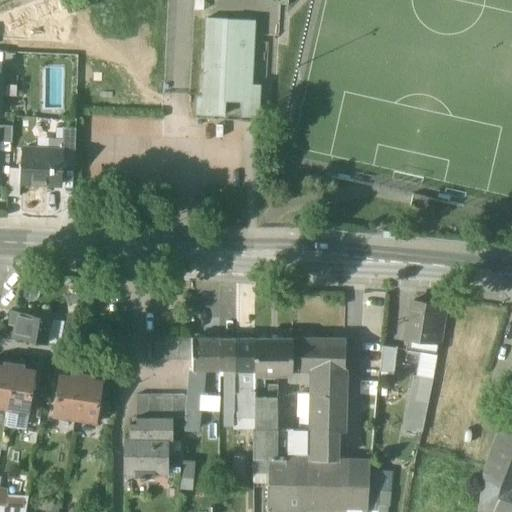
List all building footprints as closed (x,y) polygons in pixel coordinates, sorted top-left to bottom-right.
[(249,21),(207,19),(203,104),(199,104),(198,115),(224,116),(225,102),(245,103),(249,21)] [(12,127),(0,125),(0,143),(12,144),(12,127)] [(76,129),(63,128),(63,151),(64,151),(63,152),(75,153),(76,129)] [(63,151),(23,149),(21,169),(21,183),(62,185),(63,152),(64,151),(63,151)] [(21,183),(21,169),(10,169),(8,196),(20,197),(21,183)] [(444,305),(414,300),(406,350),(436,355),(444,305)] [(50,319),(12,313),(11,322),(16,323),(14,337),(46,342),(50,319)] [(166,338),(154,338),(154,360),(166,360),(166,338)] [(178,338),(166,338),(166,360),(178,360),(178,338)] [(190,338),(178,338),(178,360),(190,360),(190,338)] [(219,339),(192,338),(192,370),(219,370),(219,339)] [(235,339),(219,339),(219,370),(224,370),(235,370),(235,339)] [(254,339),(235,339),(235,370),(254,370),(254,339)] [(292,339),(254,339),(254,370),(254,375),(292,376),(292,373),(292,339)] [(345,340),(292,339),(292,373),(312,373),(344,373),(345,340)] [(397,348),(382,346),(380,371),(394,373),(397,348)] [(14,362),(0,360),(0,409),(7,411),(14,362)] [(36,366),(14,362),(7,411),(28,414),(36,366)] [(81,373),(60,369),(52,417),(74,421),(81,373)] [(235,370),(224,370),(224,395),(234,395),(234,392),(235,370)] [(254,370),(235,370),(234,392),(234,395),(234,413),(254,413),(254,385),(254,375),(254,370)] [(103,376),(81,373),(74,421),(96,424),(103,376)] [(312,373),(312,394),(311,431),(336,432),(336,434),(342,432),(344,373),(312,373)] [(433,378),(422,376),(418,397),(428,399),(433,378)] [(201,383),(189,383),(185,428),(195,430),(197,408),(199,408),(200,399),(201,383)] [(277,385),(254,385),(254,413),(254,429),(277,430),(277,385)] [(312,394),(300,394),(299,430),(311,431),(312,394)] [(149,396),(137,395),(136,417),(148,417),(149,396)] [(234,413),(234,395),(224,395),(225,413),(234,413)] [(161,396),(149,396),(148,417),(160,418),(161,396)] [(173,396),(161,396),(160,418),(172,418),(173,396)] [(185,396),(173,396),(172,418),(185,418),(185,396)] [(219,401),(200,399),(199,408),(219,410),(219,401)] [(148,417),(136,417),(136,424),(130,423),(130,447),(123,447),(123,478),(139,478),(139,481),(145,481),(145,478),(154,478),(154,474),(168,474),(168,440),(173,440),(172,418),(160,418),(148,417)] [(511,427),(499,423),(485,465),(511,489),(511,487),(511,427)] [(254,429),(253,429),(253,458),(270,459),(337,461),(336,434),(336,432),(311,431),(299,430),(277,430),(254,429)] [(183,489),(194,490),(197,460),(186,459),(183,489)] [(337,461),(270,459),(266,509),(282,509),(302,510),(366,511),(370,462),(337,461)] [(511,511),(511,489),(485,465),(481,510),(486,511),(511,511)] [(384,473),(372,472),(370,490),(383,491),(384,473)] [(0,511),(25,511),(26,492),(0,491),(0,511)]
